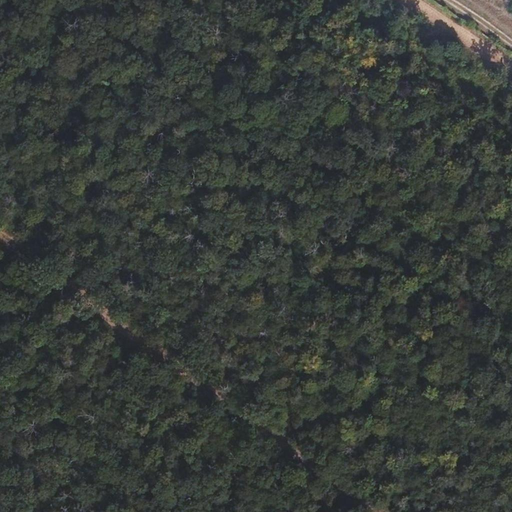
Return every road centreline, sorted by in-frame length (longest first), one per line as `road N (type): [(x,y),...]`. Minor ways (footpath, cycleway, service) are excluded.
road 1 (unknown): [(0,242),(374,511)]
road 2 (unknown): [(511,66),(411,0)]
